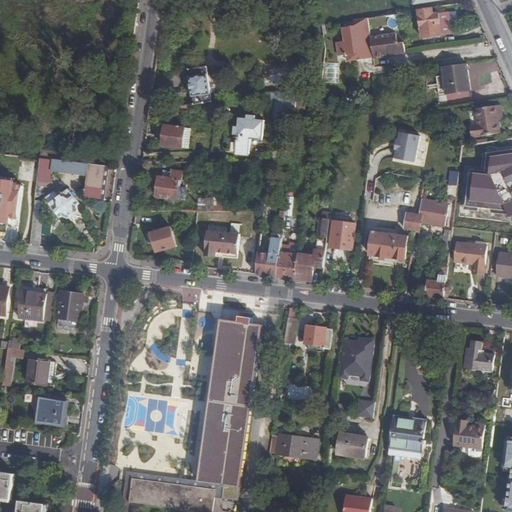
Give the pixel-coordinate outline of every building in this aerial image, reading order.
[(434,8),(421,10),(425,37),(444,33),(443,33),(453,32),(450,12),(435,14),(434,8)] [(359,26),(355,26),(344,28),(346,42),(338,43),(340,57),(348,56),(349,62),(358,61),(358,58),(375,56),(373,38),(369,18),(358,19),(359,26)] [(375,56),(376,58),(408,53),(408,52),(406,43),(400,44),(399,34),(373,38),(375,56)] [(471,63),(447,67),(451,95),(475,91),(471,63)] [(196,104),(215,101),(210,66),(191,69),(193,85),(190,85),(191,90),(194,89),(196,104)] [(444,75),(437,78),(442,95),(449,93),(444,75)] [(276,93),(276,120),(297,120),(297,93),(276,93)] [(507,139),(503,106),(471,110),(475,143),(507,139)] [(166,117),(165,108),(151,110),(150,119),(166,117)] [(250,127),(245,126),(239,125),(238,134),(244,134),(244,136),(242,136),(241,141),(234,141),(233,151),(252,153),(254,139),(266,140),(268,120),(259,119),(260,115),(252,114),(252,118),(250,127)] [(188,128),(168,125),(165,145),(185,148),(185,147),(190,148),(193,130),(188,129),(188,128)] [(422,137),(402,133),(400,141),(398,141),(396,150),(398,150),(397,159),(417,163),(422,137)] [(93,165),(109,166),(112,145),(103,144),(103,149),(97,149),(97,153),(95,153),(93,165)] [(465,215),(511,217),(511,149),(463,146),(462,163),(469,163),(465,215)] [(117,171),(118,167),(109,166),(93,165),(58,160),(57,166),(89,171),(88,179),(91,180),(88,197),(106,200),(106,197),(104,196),(108,170),(110,170),(117,171)] [(41,166),(39,181),(53,182),(54,167),(41,166)] [(453,172),(451,185),(459,187),(461,173),(453,172)] [(181,181),(161,177),(158,197),(178,200),(181,181)] [(0,213),(18,216),(22,185),(0,182),(0,213)] [(457,196),(458,187),(449,186),(448,195),(457,196)] [(55,191),(47,196),(60,214),(65,211),(67,215),(77,208),(75,204),(79,201),(70,188),(59,196),(55,191)] [(287,215),(292,216),(295,198),(290,198),(287,215)] [(449,206),(422,202),(420,214),(418,223),(445,228),(449,206)] [(417,230),(418,223),(420,214),(409,212),(406,228),(417,230)] [(317,237),(329,238),(331,220),(320,219),(319,224),(321,224),(321,227),(319,227),(317,237)] [(357,224),(335,222),(332,248),(354,250),(357,224)] [(277,277),(296,279),(300,254),(300,253),(292,252),(291,260),(285,260),(286,252),(288,252),(290,228),(284,227),(282,241),(281,252),(280,252),(279,256),(277,277)] [(172,228),(154,234),(159,253),(177,248),(172,228)] [(207,255),(218,257),(219,252),(240,254),(242,237),(209,233),(207,255)] [(409,237),(374,233),(372,254),(395,258),(396,253),(406,255),(409,237)] [(268,234),(262,234),(257,274),(277,277),(279,256),(263,254),(263,250),(266,250),(268,234)] [(281,252),(282,241),(275,240),(274,251),(280,252),(281,252)] [(459,242),(456,261),(475,264),(474,272),(474,273),(486,275),(490,245),(459,242)] [(424,244),(415,243),(410,270),(419,272),(424,244)] [(511,253),(502,252),(499,275),(511,277),(511,253)] [(445,298),(448,278),(451,254),(446,253),(444,266),(442,266),(440,281),(429,280),(428,285),(424,284),(424,290),(428,290),(427,296),(445,298)] [(296,279),(313,281),(317,256),(300,254),(296,279)] [(12,288),(0,286),(0,313),(9,315),(12,288)] [(49,290),(25,288),(20,319),(45,322),(49,290)] [(83,322),(85,308),(82,308),(84,295),(64,292),(60,319),(83,322)] [(241,308),(239,321),(250,322),(252,309),(241,308)] [(266,324),(250,322),(239,321),(226,319),(203,481),(229,485),(227,498),(242,501),(266,324)] [(333,349),(336,330),(308,326),(306,343),(327,346),(326,348),(333,349)] [(11,339),(10,346),(21,348),(23,341),(11,339)] [(479,370),(495,372),(497,355),(486,353),(486,356),(481,355),(482,350),(484,351),(485,342),(474,341),(473,349),(469,348),(467,369),(473,370),(474,371),(478,371),(479,370)] [(367,346),(345,343),(341,378),(349,379),(350,376),(362,377),(362,381),(371,383),(376,344),(368,343),(367,346)] [(52,360),(34,358),(30,382),(48,384),(52,360)] [(312,400),(313,387),(288,386),(288,399),(312,400)] [(70,401),(66,425),(69,426),(73,398),(57,396),(57,399),(70,401)] [(39,422),(66,425),(70,401),(57,399),(43,397),(39,422)] [(375,418),(377,402),(361,400),(359,416),(375,418)] [(396,414),(391,449),(405,451),(425,453),(425,450),(430,418),(396,414)] [(460,422),(456,445),(467,446),(485,449),(488,424),(478,423),(478,427),(471,426),(471,423),(460,422)] [(371,437),(344,433),(341,454),(368,458),(371,437)] [(275,434),(272,452),(319,459),(322,440),(284,434),(284,435),(275,434)] [(485,449),(467,446),(466,451),(472,452),(471,455),(474,457),(481,457),(483,456),(485,454),(485,449)] [(425,453),(405,451),(404,454),(427,463),(429,450),(425,450),(425,453)] [(0,471),(0,498),(12,500),(15,474),(0,471)] [(130,471),(124,511),(130,511),(132,502),(135,477),(218,488),(217,497),(227,498),(229,485),(203,481),(130,471)] [(135,477),(132,502),(205,511),(215,511),(217,497),(218,488),(135,477)] [(372,511),(374,500),(366,498),(365,500),(361,500),(361,498),(348,496),(345,511),(372,511)] [(46,511),(47,505),(20,502),(18,511),(46,511)]
